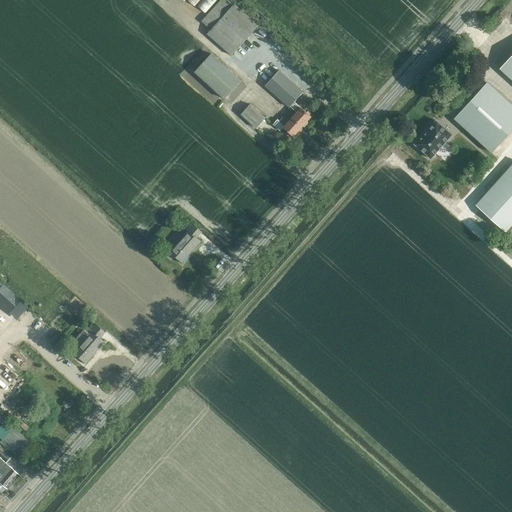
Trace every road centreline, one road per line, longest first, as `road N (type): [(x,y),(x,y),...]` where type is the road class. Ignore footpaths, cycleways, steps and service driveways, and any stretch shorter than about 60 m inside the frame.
road 1 (secondary): [(23,511),(480,0)]
road 2 (track): [(511,149),(457,211),(511,260)]
road 3 (track): [(116,407),(22,330),(0,352)]
